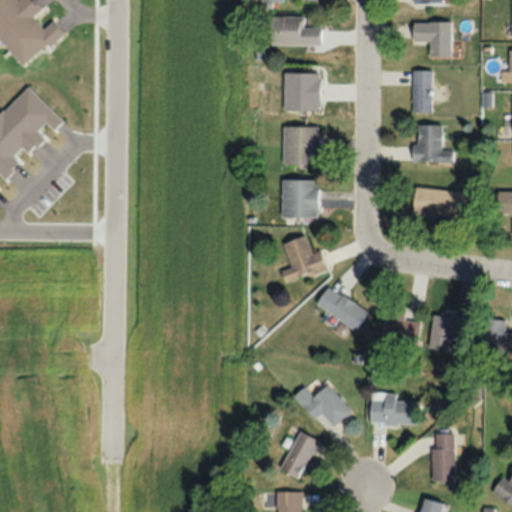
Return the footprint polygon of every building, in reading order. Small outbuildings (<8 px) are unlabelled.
[(0,0),(0,39),(27,65),(62,30),(52,20),(43,28),(31,17),(41,7),(33,0),(0,0)] [(303,15),(269,15),(269,43),(320,43),(320,25),(303,25),(303,15)] [(427,56),(450,56),(450,20),(412,20),(412,41),(427,41),(427,56)] [(411,69),(411,111),(431,111),(431,69),(411,69)] [(318,72),(282,72),(282,108),(318,108),(318,72)] [(441,149),(441,124),(414,124),(414,162),(452,162),(452,149),(441,149)] [(319,125),(282,125),(282,164),(319,164),(319,125)] [(281,217),(317,217),(317,179),(281,179),(281,217)] [(412,212),(465,217),(467,191),(414,187),(412,212)] [(511,190),(496,191),(496,211),(511,211),(511,190)] [(284,283),(326,269),(320,250),(311,253),(305,235),(282,243),(290,267),(280,270),(284,283)] [(368,310),(327,286),(316,305),(356,329),(368,310)] [(381,340),(416,345),(419,322),(404,319),(406,307),(386,304),(381,340)] [(451,334),(467,335),(468,314),(431,312),(429,348),(450,349),(451,334)] [(504,317),(485,322),(492,352),(511,347),(511,331),(507,332),(504,317)] [(350,414),(331,383),(302,402),(312,419),(324,412),(332,425),(350,414)] [(396,392),(371,391),(370,422),(416,424),(417,400),(395,399),(396,392)] [(318,439),(298,430),(280,471),(299,480),(318,439)] [(432,480),(455,480),(455,433),(432,433),(432,480)] [(511,467),(505,477),(503,476),(491,493),(511,506),(511,467)] [(275,511),(300,511),(301,491),(276,491),(275,511)] [(419,511),(440,511),(443,503),(424,498),(419,511)]
